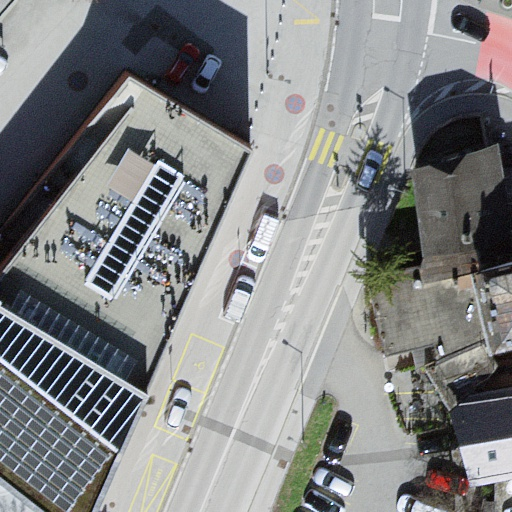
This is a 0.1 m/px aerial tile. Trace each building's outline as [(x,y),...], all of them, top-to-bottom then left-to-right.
[(0,240),(0,474),(47,511),(89,511),(254,142),(129,73),(0,240)] [(389,350),(495,330),(497,339),(511,335),(511,228),(498,150),(422,183),(434,265),(376,276),(389,350)] [(484,340),(429,366),(454,402),(497,367),(484,340)] [(511,392),(470,399),(481,473),(511,468),(511,392)] [(500,511),(511,511),(511,482),(500,483),(500,511)]
